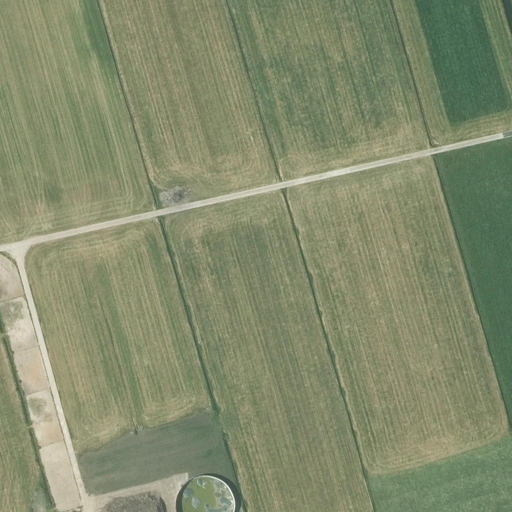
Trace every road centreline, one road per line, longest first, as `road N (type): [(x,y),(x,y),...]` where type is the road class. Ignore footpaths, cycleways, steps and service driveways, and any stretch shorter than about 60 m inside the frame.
road 1 (track): [(511,133),(25,243)]
road 2 (track): [(25,243),(18,258),(88,511)]
